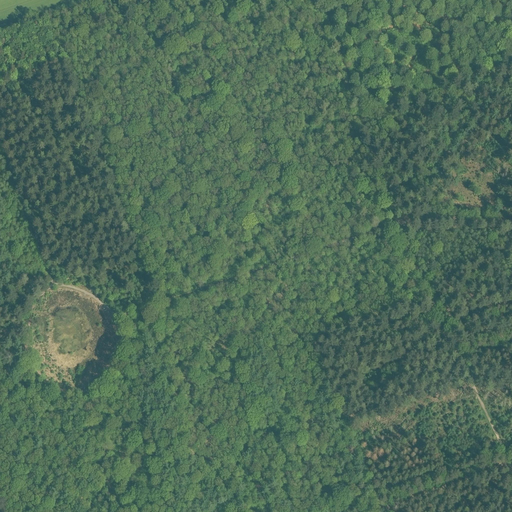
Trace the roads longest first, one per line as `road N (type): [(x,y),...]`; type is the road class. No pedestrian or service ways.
road 1 (track): [(384,511),(313,348),(288,260),(398,223),(360,113),(497,67),(511,46)]
road 2 (track): [(118,317),(288,260)]
road 3 (track): [(89,389),(124,511)]
